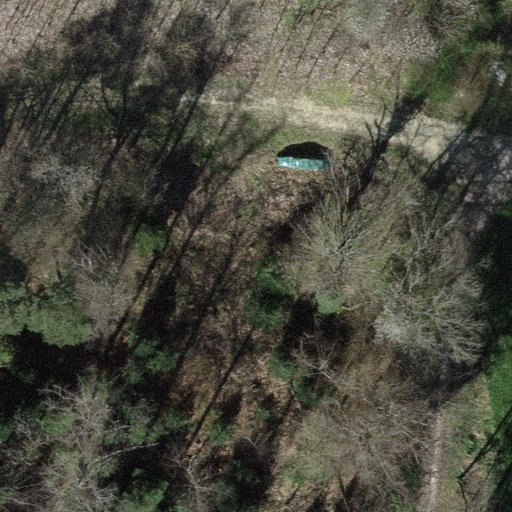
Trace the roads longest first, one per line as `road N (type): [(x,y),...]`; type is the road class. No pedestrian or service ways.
road 1 (track): [(511,155),(261,108),(60,85),(0,88)]
road 2 (track): [(511,167),(443,311),(428,511)]
